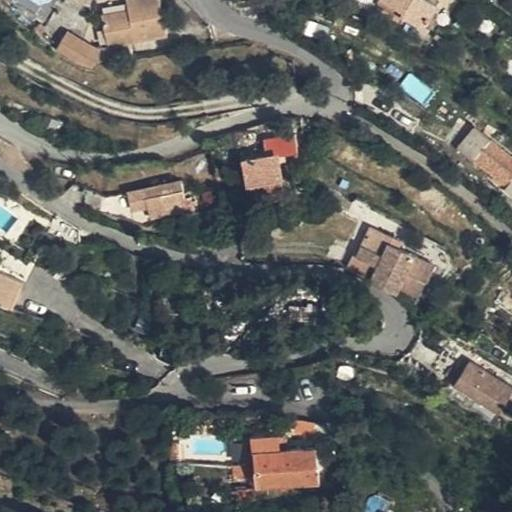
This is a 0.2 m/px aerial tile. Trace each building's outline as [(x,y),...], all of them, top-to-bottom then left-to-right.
[(157,32),(150,0),(117,0),(119,6),(92,11),(97,43),(86,45),(58,30),(47,49),(67,60),(83,63),(82,58),(120,51),(118,40),(157,32)] [(372,0),(389,9),(390,8),(416,22),(424,8),(418,5),(420,0),(372,0)] [(511,159),(466,121),(450,141),(485,170),(482,173),(492,182),(511,159)] [(284,138),(281,125),(256,130),(259,143),(284,138)] [(263,144),(232,151),(239,191),(270,183),(263,144)] [(169,169),(133,178),(135,193),(152,189),(155,203),(181,195),(179,183),(173,184),(169,169)] [(57,212),(43,204),(36,216),(44,221),(60,230),(67,217),(57,212)] [(365,250),(390,259),(411,268),(419,247),(381,232),(384,224),(354,212),(342,244),(357,249),(364,253),(365,250)] [(340,259),(357,270),(364,253),(357,249),(342,244),(336,257),(340,259)] [(357,270),(382,279),(390,259),(365,250),(364,253),(357,270)] [(0,269),(0,294),(6,296),(16,266),(3,262),(1,267),(0,269)] [(500,381),(459,348),(439,374),(480,405),(500,381)] [(263,428),(239,429),(240,481),(301,478),(299,444),(263,445),(263,428)] [(233,460),(215,460),(217,475),(234,474),(233,460)] [(398,511),(370,500),(364,511),(398,511)]
